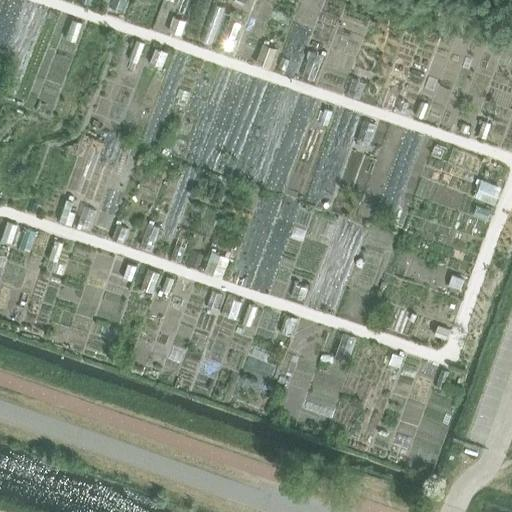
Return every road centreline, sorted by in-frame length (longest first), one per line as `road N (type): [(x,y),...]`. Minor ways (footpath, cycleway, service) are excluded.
road 1 (track): [(0,211),(439,356),(457,339),(511,188)]
road 2 (track): [(511,164),(45,0)]
road 3 (unclassified): [(287,511),(0,410)]
